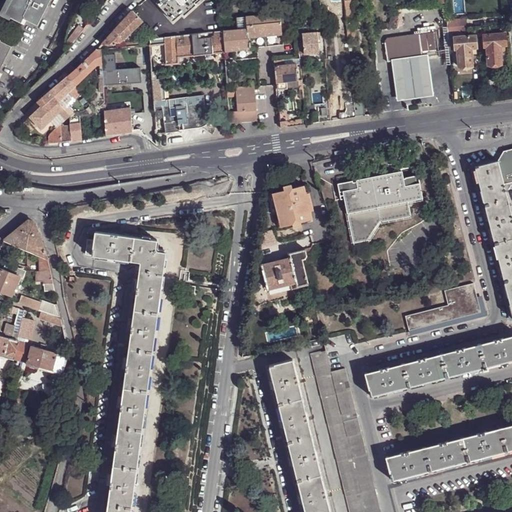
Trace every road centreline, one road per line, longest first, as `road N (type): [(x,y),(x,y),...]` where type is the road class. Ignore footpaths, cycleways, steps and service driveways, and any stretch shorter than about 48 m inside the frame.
road 1 (residential): [(128,0),(5,130),(12,144),(43,151),(137,139),(148,163)]
road 2 (secondary): [(511,111),(217,155)]
road 3 (residential): [(29,204),(188,179),(211,171),(217,155)]
road 4 (secondary): [(148,163),(54,176),(0,162)]
